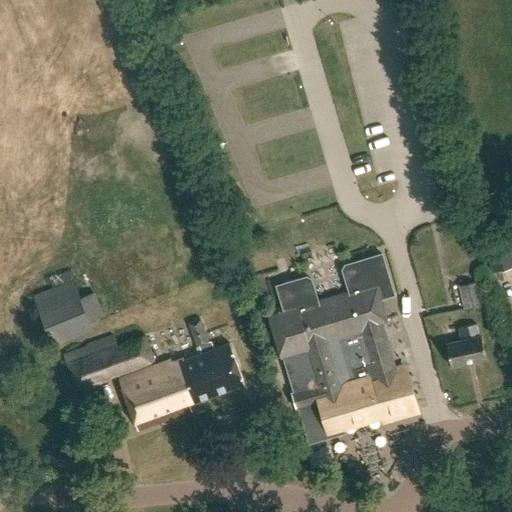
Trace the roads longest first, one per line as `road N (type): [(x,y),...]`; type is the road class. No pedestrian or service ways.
road 1 (tertiary): [(357,511),(256,491),(113,498),(0,489)]
road 2 (unclassified): [(393,511),(441,435),(511,416)]
